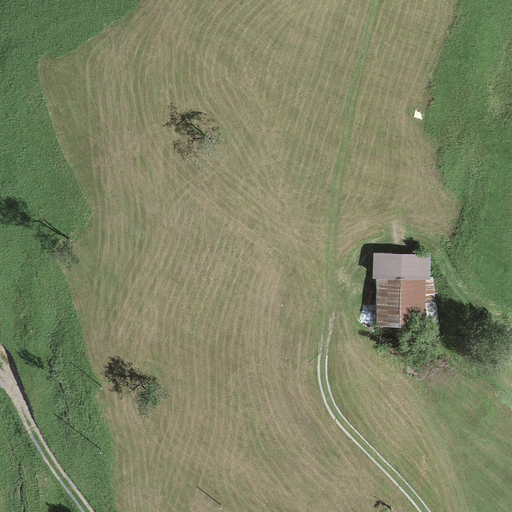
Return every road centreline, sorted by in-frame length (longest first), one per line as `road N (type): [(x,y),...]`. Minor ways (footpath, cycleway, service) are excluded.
road 1 (track): [(423,511),(347,425),(324,383),(324,321),(345,263),(379,235),(419,236),(461,289),(511,316)]
road 2 (track): [(387,0),(322,230),(345,263)]
road 3 (track): [(0,385),(83,511)]
